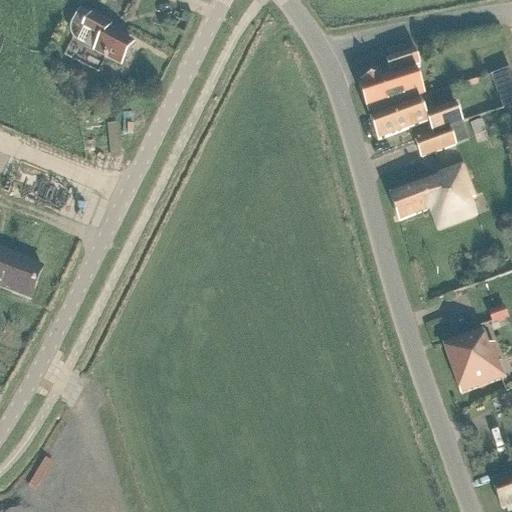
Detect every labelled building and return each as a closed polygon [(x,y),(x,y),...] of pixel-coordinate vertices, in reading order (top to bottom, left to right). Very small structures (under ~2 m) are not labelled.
[(77,39),(80,42),(123,66),(126,60),(130,62),(137,51),(133,49),(135,44),(108,29),(111,25),(83,9),(75,24),(73,30),(74,34),(77,39)] [(386,62),(390,75),(415,68),(420,66),(415,52),(386,62)] [(424,96),(415,68),(390,75),(391,79),(382,82),(381,76),(361,83),(362,86),(359,87),(367,114),(424,96)] [(511,93),(500,98),(505,109),(511,106),(511,93)] [(426,115),(422,106),(420,100),(369,120),(378,141),(429,123),(433,135),(463,124),(456,103),(426,115)] [(482,122),(471,126),(475,137),(486,133),(482,122)] [(450,131),(416,142),(421,159),(455,147),(450,131)] [(466,166),(392,192),(402,220),(433,210),(439,230),(477,217),(471,200),(477,198),(466,166)] [(0,250),(0,289),(31,301),(43,268),(19,260),(20,258),(0,250)] [(505,307),(489,313),(493,326),(509,320),(505,307)] [(485,331),(445,344),(463,394),(508,379),(496,345),(490,346),(485,331)] [(511,412),(511,393),(491,403),(497,419),(511,412)] [(511,480),(494,486),(502,508),(511,504),(511,480)]
